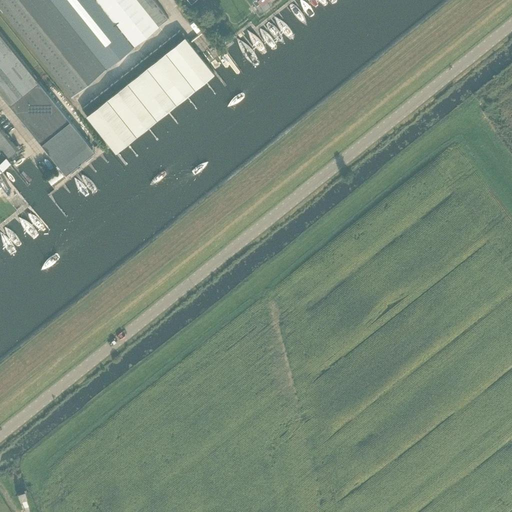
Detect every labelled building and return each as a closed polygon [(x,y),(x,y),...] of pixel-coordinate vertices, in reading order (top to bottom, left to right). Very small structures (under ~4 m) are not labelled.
[(0,0),(0,9),(71,97),(105,69),(49,0),(0,0)] [(49,0),(105,69),(135,45),(98,0),(49,0)] [(98,0),(135,45),(159,26),(158,25),(168,18),(153,0),(98,0)] [(252,0),(253,2),(260,11),(264,11),(271,5),(271,1),(273,0),(252,0)] [(208,66),(179,30),(82,109),(116,152),(214,73),(208,66)] [(0,90),(10,104),(39,81),(0,32),(0,90)] [(39,81),(10,104),(42,144),(66,173),(95,150),(71,120),(39,81)] [(18,149),(0,126),(0,146),(8,157),(18,149)]
